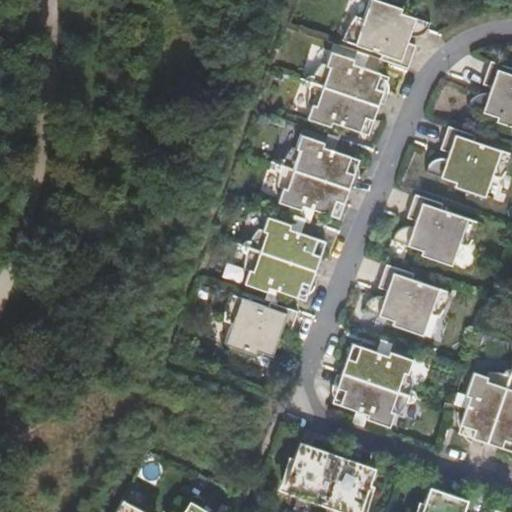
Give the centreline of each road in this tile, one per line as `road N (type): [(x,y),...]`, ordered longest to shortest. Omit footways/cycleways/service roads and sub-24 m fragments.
road 1 (residential): [(511,29),(451,45),(415,86),(304,376),(315,420),(336,435),(511,494)]
road 2 (track): [(52,0),(48,147),(0,291)]
